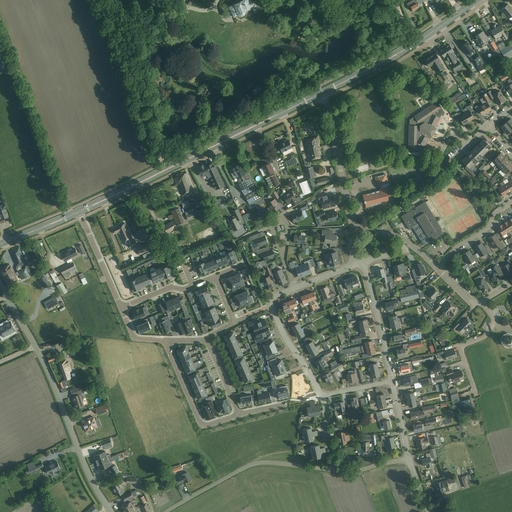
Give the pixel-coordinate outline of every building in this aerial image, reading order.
[(231,11),(228,13),(230,17),(233,15),(234,16),(233,16),(234,16),(238,14),(241,16),(244,14),(245,11),(250,9),(250,8),(255,5),(254,1),(253,0),(242,0),(229,6),(229,7),(229,8),(230,8),(231,11)] [(419,7),(417,3),(410,7),(413,11),(419,7)] [(505,17),(506,16),(509,18),(511,15),(511,8),(508,4),(501,10),(503,12),(502,13),(502,15),(503,17),(505,17)] [(499,37),(501,35),(504,40),(507,38),(500,26),(498,27),(496,24),(492,26),(494,30),(491,31),(497,40),(500,38),(499,37)] [(477,37),(475,39),(481,48),(485,45),(485,46),(488,44),(488,43),(493,40),(490,35),(487,37),(483,31),(476,36),(477,37)] [(498,48),(493,40),(488,43),(488,44),(492,51),(493,51),(498,48)] [(462,45),(461,45),(467,54),(469,57),(471,55),(469,53),(473,50),(467,42),(466,42),(465,42),(462,44),(462,45)] [(502,42),(497,45),(507,60),(511,58),(511,57),(511,56),(511,43),(511,44),(511,43),(505,47),(502,42)] [(449,44),(444,47),(452,60),(453,60),(456,58),(452,52),(454,51),(449,44)] [(452,60),(444,47),(439,51),(444,57),(445,57),(449,62),(452,60)] [(489,50),(480,55),(482,59),(491,54),(489,50)] [(427,59),(425,60),(429,67),(431,65),(433,65),(433,66),(436,64),(437,64),(440,63),(441,62),(440,60),(436,53),(427,59)] [(479,56),(473,59),(479,71),(486,67),(479,56)] [(443,67),(440,63),(437,64),(436,64),(433,66),(437,71),(443,67)] [(437,75),(444,88),(447,86),(445,83),(450,81),(448,78),(447,78),(444,81),(439,74),(437,75)] [(486,93),(490,100),(490,99),(494,98),(498,105),(505,101),(499,90),(493,94),(491,90),(486,92),(486,93)] [(410,119),(409,126),(408,151),(416,151),(416,150),(422,151),(423,145),(425,146),(430,137),(431,138),(436,129),(435,128),(435,126),(436,126),(440,118),(438,118),(439,116),(440,116),(441,115),(444,113),(441,108),(437,101),(433,103),(414,116),(410,119)] [(491,110),(487,103),(478,108),(482,115),(491,110)] [(464,113),(464,114),(469,121),(474,118),(470,112),(473,111),(470,105),(465,108),(467,111),(464,113)] [(464,114),(462,116),(460,112),(458,114),(457,113),(454,114),(458,122),(461,120),(464,125),(469,122),(469,121),(464,114)] [(506,123),(501,127),(505,131),(505,132),(507,134),(511,130),(511,129),(511,130),(506,123)] [(318,137),(305,139),(309,159),(322,157),(318,137)] [(486,141),(484,139),(479,144),(487,151),(492,145),(487,140),(486,141)] [(289,140),(288,140),(287,140),(285,141),(285,142),(279,145),(282,152),(292,147),(289,140)] [(482,155),(487,151),(479,144),(475,148),(482,155)] [(478,159),(482,155),(475,148),(471,152),(478,159)] [(471,152),(467,156),(475,165),(479,161),(478,159),(471,152)] [(496,166),(505,157),(501,153),(492,161),(496,166)] [(471,169),(475,165),(467,156),(466,157),(466,156),(463,159),(464,159),(462,161),(471,169)] [(505,157),(496,166),(501,170),(509,161),(505,157)] [(287,166),(294,163),(292,158),(285,161),(287,166)] [(198,168),(202,176),(207,174),(208,177),(210,176),(216,189),(223,185),(216,169),(213,161),(203,165),(200,166),(201,166),(198,168)] [(511,164),(509,161),(501,170),(505,174),(511,167),(511,164)] [(270,163),(263,166),(267,174),(274,171),(270,163)] [(241,175),(246,173),(243,168),(243,169),(240,164),(233,168),(238,177),(241,175)] [(311,167),(305,168),(308,178),(313,177),(311,167)] [(186,172),(174,177),(176,183),(178,184),(182,195),(193,191),(186,172)] [(238,183),(244,195),(256,188),(247,172),(246,173),(241,175),(244,180),(238,183)] [(229,188),(238,185),(236,181),(231,183),(228,174),(224,176),(229,188)] [(279,184),(274,174),(269,177),(265,179),(269,186),(272,184),(274,187),(279,184)] [(364,199),(360,200),(361,202),(361,204),(365,203),(366,207),(386,202),(393,200),(393,198),(390,187),(389,187),(386,174),(376,177),(377,181),(378,185),(380,185),(381,190),(363,195),(364,199)] [(317,186),(329,183),(328,177),(316,179),(317,186)] [(307,180),(302,182),(306,194),(311,192),(307,180)] [(296,190),(301,187),(298,181),(293,183),(296,190)] [(501,182),(508,193),(511,191),(511,187),(508,182),(505,184),(503,181),(501,182)] [(508,193),(501,182),(500,183),(502,186),(498,188),(503,196),(508,193)] [(256,188),(244,195),(248,202),(261,196),(256,188)] [(281,195),(281,196),(281,197),(282,197),(283,197),(284,197),(288,203),(291,201),(293,205),(298,202),(301,200),(299,196),(296,198),(292,190),(285,194),(284,194),(283,193),(282,193),(281,194),(281,195)] [(333,197),(328,198),(327,193),(318,195),(319,199),(319,201),(321,200),(323,208),(335,205),(333,197)] [(184,209),(191,206),(188,199),(181,201),(184,209)] [(270,206),(267,208),(269,211),(272,209),(273,211),(279,208),(274,199),(268,203),(270,206)] [(301,210),(308,207),(306,203),(305,203),(305,202),(299,204),(301,210)] [(411,211),(406,214),(405,214),(401,217),(403,220),(404,221),(405,223),(405,224),(409,230),(413,228),(414,230),(414,231),(421,242),(424,246),(444,234),(443,234),(441,230),(442,229),(437,221),(431,212),(425,202),(416,208),(413,209),(412,210),(411,211)] [(265,206),(259,209),(260,210),(253,214),(257,221),(262,217),(263,218),(266,216),(264,213),(268,211),(265,206)] [(184,222),(179,208),(171,211),(176,225),(184,222)] [(237,220),(242,218),(237,209),(233,211),(235,216),(228,219),(234,230),(241,227),(237,220)] [(301,210),(291,214),(294,222),(304,218),(301,210)] [(336,211),(326,214),(328,221),(338,219),(336,211)] [(192,212),(185,214),(188,220),(194,218),(192,212)] [(173,220),(163,226),(167,232),(177,227),(173,220)] [(208,232),(204,221),(196,224),(200,236),(208,232)] [(511,227),(508,221),(503,224),(508,232),(509,232),(511,230),(511,227)] [(113,229),(115,234),(119,232),(123,241),(132,237),(125,223),(116,227),(113,229)] [(508,232),(503,224),(497,227),(503,236),(506,233),(509,236),(511,234),(509,232),(508,232)] [(140,241),(141,240),(148,237),(143,228),(136,232),(140,241)] [(336,239),(338,237),(336,235),(337,235),(330,234),(330,231),(322,230),(322,236),(325,236),(325,242),(331,242),(330,244),(336,245),(336,239)] [(253,240),(255,245),(252,246),(252,248),(253,251),(254,251),(258,250),(259,248),(258,246),(268,243),(265,235),(258,238),(256,234),(250,236),(251,241),(253,240)] [(305,236),(301,235),(295,234),(294,242),(304,243),(305,236)] [(495,234),(489,238),(491,242),(489,243),(493,248),(498,245),(501,250),(506,246),(502,240),(500,241),(495,234)] [(150,250),(147,243),(136,248),(139,254),(150,250)] [(488,254),(489,254),(490,256),(493,254),(492,252),(488,246),(485,248),(481,243),(474,247),(480,256),(487,252),(488,254)] [(19,247),(11,250),(17,265),(17,266),(16,266),(16,267),(16,268),(17,271),(19,270),(21,269),(22,268),(21,267),(20,264),(25,262),(23,256),(22,253),(21,253),(19,247)] [(64,253),(62,255),(64,260),(77,254),(75,248),(72,250),(71,248),(68,250),(68,251),(67,251),(67,250),(63,252),(64,253)] [(272,249),(266,251),(265,248),(257,251),(259,255),(263,254),(265,260),(275,256),(272,249)] [(329,259),(337,257),(336,251),(330,253),(329,250),(323,251),(324,254),(327,253),(329,259)] [(469,250),(462,254),(468,264),(475,260),(476,262),(479,260),(475,254),(472,256),(469,250)] [(235,260),(232,251),(226,253),(226,254),(229,262),(235,260)] [(226,254),(220,256),(224,265),(229,262),(226,254)] [(218,267),(224,265),(220,256),(215,258),(218,267)] [(337,257),(329,259),(329,262),(326,262),(327,266),(339,263),(337,257)] [(218,267),(215,258),(209,260),(213,269),(218,267)] [(511,260),(510,258),(507,260),(509,263),(502,267),(508,276),(511,273),(511,267),(511,266),(511,260)] [(197,259),(193,261),(195,267),(198,266),(202,274),(207,272),(204,263),(204,262),(199,264),(197,259)] [(302,265),(305,275),(311,272),(309,266),(312,265),(310,259),(304,262),(305,264),(302,265)] [(213,269),(209,260),(204,263),(207,272),(213,269)] [(294,261),(290,263),(293,272),(297,271),(299,277),(305,275),(302,265),(299,266),(298,264),(295,265),(294,261)] [(71,263),(60,268),(62,274),(63,275),(69,271),(71,274),(76,271),(75,269),(76,268),(74,265),(73,262),(71,263)] [(268,264),(272,275),(273,278),(277,277),(279,285),(286,282),(285,278),(286,276),(284,275),(281,269),(274,271),(273,268),(274,268),(275,266),(274,264),(272,263),(268,264)] [(403,263),(393,266),(395,273),(394,274),(396,278),(403,276),(402,276),(404,275),(405,280),(411,278),(409,274),(406,274),(403,263)] [(416,271),(413,272),(415,280),(421,278),(419,274),(425,273),(424,271),(425,271),(423,267),(423,268),(422,266),(421,263),(414,265),(416,271)] [(0,270),(4,278),(14,272),(10,264),(0,269),(0,270)] [(171,275),(169,271),(170,270),(168,264),(161,267),(165,277),(171,275)] [(465,264),(462,266),(467,275),(470,273),(468,270),(467,271),(466,269),(467,268),(465,264)] [(490,268),(487,270),(490,274),(489,275),(495,284),(502,280),(499,277),(503,274),(501,272),(496,264),(495,265),(493,267),(490,268)] [(36,268),(36,266),(32,267),(33,275),(41,274),(40,268),(36,268)] [(19,274),(22,279),(24,278),(29,276),(29,274),(25,267),(20,270),(17,271),(18,271),(19,274)] [(165,277),(161,267),(156,270),(160,279),(165,277)] [(486,275),(481,268),(480,267),(477,269),(483,277),(486,275)] [(383,268),(377,270),(379,277),(382,276),(384,283),(387,282),(388,283),(393,281),(391,276),(386,277),(386,275),(385,272),(384,272),(383,268)] [(160,279),(156,270),(150,272),(154,281),(160,279)] [(14,272),(4,278),(8,285),(15,282),(18,280),(16,276),(19,274),(18,271),(14,273),(14,272)] [(236,281),(242,279),(240,273),(234,276),(236,281)] [(140,276),(144,285),(150,283),(146,274),(140,276)] [(356,275),(344,280),(347,289),(353,287),(352,284),(358,282),(356,275)] [(135,279),(139,288),(139,287),(144,285),(140,276),(135,278),(135,279)] [(236,281),(234,276),(227,278),(230,284),(236,281)] [(269,276),(263,279),(266,288),(268,288),(269,289),(270,287),(273,286),(269,276)] [(43,277),(39,279),(44,288),(48,285),(43,277)] [(485,290),(487,289),(487,288),(489,287),(483,278),(476,282),(482,291),(484,290),(485,290)] [(55,282),(60,291),(65,289),(60,279),(55,282)] [(139,288),(135,279),(130,282),(133,290),(139,288)] [(238,287),(245,285),(242,279),(236,281),(238,287)] [(236,281),(230,284),(232,290),(238,287),(236,281)] [(345,294),(341,284),(337,285),(341,296),(345,294)] [(209,292),(206,286),(198,290),(200,295),(200,296),(209,292)] [(333,293),(332,291),(329,292),(327,287),(321,289),(324,298),(325,302),(335,298),(334,296),(335,295),(334,292),(333,293)] [(439,292),(434,287),(430,291),(430,290),(427,293),(425,295),(431,300),(432,298),(439,292)] [(247,290),(241,293),(243,299),(250,296),(249,296),(247,290)] [(401,302),(420,297),(418,291),(400,296),(401,302)] [(209,292),(200,296),(200,295),(197,297),(199,302),(201,302),(201,301),(210,297),(208,292),(209,292)] [(310,304),(311,307),(314,306),(313,304),(315,303),(313,299),(316,298),(314,292),(307,294),(310,300),(311,304),(310,304)] [(68,296),(70,301),(77,297),(74,293),(68,296)] [(243,299),(241,293),(235,296),(237,301),(243,299)] [(301,296),(303,302),(308,301),(309,305),(310,304),(311,304),(310,300),(307,294),(301,296)] [(253,301),(251,295),(249,296),(250,296),(243,299),(246,305),(253,301)] [(44,302),(48,309),(59,303),(55,296),(44,302)] [(178,296),(172,299),(175,308),(181,305),(182,307),(185,306),(182,299),(180,300),(178,296)] [(213,303),(210,297),(201,301),(201,302),(204,309),(211,306),(210,304),(213,303)] [(167,305),(164,306),(167,313),(170,311),(169,310),(175,308),(172,299),(166,302),(167,305)] [(243,299),(237,301),(239,307),(246,305),(243,299)] [(294,299),(288,302),(290,308),(292,311),(293,310),(294,311),(294,310),(293,307),(297,305),(294,299)] [(433,306),(426,299),(422,303),(429,310),(433,306)] [(398,300),(393,301),(385,303),(387,309),(394,308),(393,304),(398,303),(398,300)] [(359,303),(359,301),(354,303),(356,313),(364,312),(363,305),(361,305),(361,303),(359,303)] [(449,301),(441,309),(447,315),(449,312),(453,315),(457,311),(454,308),(455,307),(449,301)] [(292,311),(290,308),(288,302),(282,304),(285,313),(291,311),(292,311)] [(415,313),(421,311),(418,303),(412,304),(415,313)] [(436,312),(442,306),(438,303),(433,309),(436,312)] [(204,309),(207,316),(217,313),(214,307),(211,308),(211,306),(204,309)] [(135,311),(132,312),(135,319),(145,315),(149,313),(146,307),(142,308),(139,309),(135,310),(135,311)] [(219,318),(217,313),(207,316),(210,322),(219,318),(219,317),(219,318)] [(403,317),(398,318),(397,315),(389,317),(390,323),(404,319),(403,317)] [(163,321),(159,323),(163,334),(171,331),(168,325),(171,324),(172,326),(172,325),(169,318),(168,316),(162,318),(163,321)] [(222,323),(219,318),(210,322),(212,328),(222,323)] [(459,327),(457,328),(462,332),(463,331),(465,333),(466,332),(467,332),(468,331),(470,329),(473,326),(471,323),(471,322),(471,321),(468,318),(467,319),(467,318),(459,327)] [(182,322),(185,331),(186,333),(187,332),(188,333),(190,332),(190,331),(191,330),(190,327),(194,326),(191,319),(187,320),(182,322)] [(255,319),(248,322),(250,327),(253,326),(255,331),(267,326),(264,319),(256,322),(255,319)] [(358,321),(359,325),(356,325),(357,328),(368,325),(367,319),(358,321)] [(404,319),(390,323),(392,329),(400,327),(399,323),(404,322),(404,319)] [(15,330),(10,321),(0,326),(0,331),(1,333),(0,334),(0,336),(2,340),(16,333),(14,330),(15,330)] [(148,321),(137,326),(140,333),(143,331),(144,332),(148,331),(147,330),(151,328),(148,321)] [(175,324),(172,325),(172,326),(175,332),(179,331),(180,334),(181,333),(182,334),(184,332),(185,331),(182,322),(181,321),(176,323),(175,324)] [(457,321),(452,327),(455,329),(460,323),(457,321)] [(292,326),(295,332),(301,328),(298,323),(292,326)] [(370,331),(368,325),(357,328),(357,331),(360,330),(361,334),(370,331)] [(417,327),(415,327),(415,328),(405,330),(406,334),(423,330),(423,328),(425,327),(425,325),(417,327)] [(257,336),(254,337),(256,342),(263,339),(262,336),(270,333),(267,326),(255,331),(257,336)] [(305,334),(301,328),(295,332),(298,338),(305,334)] [(337,331),(338,339),(345,338),(344,330),(337,331)] [(227,342),(236,338),(233,332),(232,333),(231,332),(228,333),(229,334),(224,336),(227,342)] [(323,335),(322,332),(317,335),(321,341),(326,339),(324,335),(323,335)] [(437,340),(439,339),(442,345),(448,343),(447,341),(448,340),(444,332),(435,336),(436,339),(437,340)] [(406,338),(403,338),(402,334),(394,336),(395,342),(403,340),(404,341),(407,341),(406,338)] [(229,347),(238,343),(236,338),(227,342),(229,347)] [(264,351),(275,346),(273,340),(268,342),(267,339),(259,342),(261,346),(262,345),(264,351)] [(366,345),(363,345),(363,349),(373,346),(372,340),(365,342),(366,345)] [(312,341),(305,345),(308,350),(315,347),(312,341)] [(330,344),(329,345),(328,345),(327,344),(328,344),(329,343),(327,341),(326,342),(326,341),(322,343),(326,351),(330,348),(329,347),(330,347),(331,347),(330,344)] [(229,347),(231,353),(240,349),(238,343),(229,347)] [(74,345),(67,347),(69,354),(76,352),(76,351),(79,350),(78,347),(75,348),(74,345)] [(182,348),(177,350),(179,356),(188,352),(186,346),(184,347),(184,346),(181,347),(182,348)] [(265,356),(267,360),(274,357),(273,354),(278,352),(275,346),(264,351),(266,356),(265,356)] [(368,353),(362,354),(363,358),(371,356),(371,354),(375,353),(373,346),(363,349),(364,352),(367,351),(368,353)] [(315,347),(308,350),(311,356),(318,352),(315,347)] [(404,348),(397,350),(398,356),(398,357),(400,358),(402,358),(402,357),(402,355),(406,354),(409,354),(408,351),(408,348),(407,347),(404,348)] [(231,353),(234,358),(243,355),(240,349),(231,353)] [(333,353),(331,349),(323,353),(324,356),(322,357),(322,358),(315,362),(317,365),(317,364),(320,370),(326,367),(324,364),(325,364),(323,361),(329,358),(328,356),(333,353)] [(442,349),(436,351),(436,353),(438,357),(439,359),(445,357),(443,353),(442,349)] [(447,360),(456,357),(454,349),(444,352),(447,360)] [(188,352),(179,356),(182,362),(191,358),(188,352)] [(413,365),(420,364),(419,361),(422,361),(422,360),(423,360),(423,361),(425,360),(425,359),(430,358),(431,360),(433,359),(432,357),(434,357),(433,355),(422,357),(412,359),(413,365)] [(244,356),(235,360),(237,366),(246,362),(244,356)] [(193,363),(191,358),(182,362),(184,367),(193,363)] [(268,365),(270,364),(272,370),(283,366),(283,365),(284,364),(282,360),(281,361),(281,360),(276,362),(275,358),(267,361),(268,365)] [(73,382),(69,371),(71,371),(68,362),(66,363),(65,360),(59,362),(65,380),(62,381),(62,382),(59,383),(61,389),(66,387),(66,385),(68,385),(68,384),(73,382)] [(246,362),(237,366),(239,372),(248,368),(246,362)] [(330,368),(332,370),(326,373),(326,374),(323,376),(325,379),(325,378),(328,384),(331,382),(332,383),(339,379),(335,373),(340,370),(340,372),(345,369),(340,362),(330,368)] [(184,367),(187,373),(196,369),(193,363),(184,367)] [(410,371),(409,364),(409,363),(400,365),(402,373),(410,371)] [(286,372),(285,371),(286,370),(285,366),(284,367),(283,366),(272,370),(276,379),(284,378),(283,374),(282,374),(282,373),(286,372)] [(242,377),(251,373),(248,368),(239,372),(242,377)] [(434,370),(435,377),(434,377),(436,382),(443,380),(442,374),(438,375),(436,369),(434,370)] [(349,382),(351,382),(352,383),(354,383),(354,382),(354,381),(355,381),(358,380),(356,370),(353,370),(354,373),(348,374),(348,375),(346,375),(347,379),(348,378),(349,382)] [(450,382),(454,381),(454,382),(464,378),(461,370),(453,373),(452,370),(446,372),(447,374),(447,376),(448,375),(450,382)] [(197,373),(188,377),(191,382),(200,378),(202,378),(199,372),(197,373)] [(244,383),(253,379),(251,373),(242,377),(244,383)] [(416,375),(407,377),(407,378),(403,379),(405,386),(418,382),(416,375)] [(193,388),(202,384),(200,378),(191,382),(193,388)] [(196,393),(205,389),(202,384),(193,388),(196,393)] [(278,399),(289,396),(287,388),(279,390),(278,388),(272,389),(274,395),(277,394),(278,399)] [(456,388),(449,390),(451,397),(458,394),(456,388)] [(198,399),(207,395),(205,389),(196,393),(198,399)] [(82,391),(75,393),(75,396),(72,397),(73,401),(74,401),(76,408),(84,406),(82,399),(84,398),(82,391)] [(269,392),(257,395),(258,398),(257,398),(258,402),(259,402),(259,403),(271,400),(269,392)] [(377,395),(378,399),(370,400),(369,401),(370,403),(375,402),(378,401),(385,400),(384,393),(377,395)] [(241,404),(252,402),(252,399),(253,398),(253,395),(251,395),(240,397),(241,404)] [(357,397),(349,398),(351,404),(352,407),(358,406),(357,400),(358,400),(357,397)] [(470,398),(460,402),(458,402),(460,409),(462,408),(463,413),(469,411),(468,409),(473,407),(470,398)] [(206,419),(214,416),(212,412),(216,410),(211,400),(205,403),(206,405),(201,408),(206,419)] [(223,412),(223,413),(228,411),(226,407),(224,400),(223,400),(219,402),(219,403),(216,404),(220,413),(223,412)] [(309,416),(315,415),(312,401),(310,402),(311,407),(307,407),(308,412),(305,413),(305,415),(306,415),(306,418),(309,418),(309,416)] [(314,401),(312,401),(315,415),(321,413),(319,405),(315,406),(314,401)] [(340,414),(346,412),(344,402),(334,404),(335,409),(338,409),(339,411),(340,414)] [(422,410),(419,411),(410,413),(412,419),(425,416),(424,413),(435,411),(434,405),(422,407),(422,410)] [(94,417),(83,421),(84,425),(83,425),(85,428),(85,427),(87,431),(88,430),(89,433),(95,431),(94,428),(97,427),(94,417)] [(380,421),(380,425),(381,429),(385,429),(391,427),(389,419),(383,421),(383,419),(380,420),(380,421)] [(429,425),(422,426),(421,423),(413,425),(415,432),(423,430),(422,429),(429,428),(429,425)] [(337,433),(337,436),(338,436),(340,444),(343,444),(343,443),(346,442),(344,431),(337,433)] [(317,433),(304,435),(305,441),(313,440),(312,436),(317,435),(317,433)] [(381,436),(381,440),(386,439),(387,443),(388,448),(387,449),(387,452),(392,451),(391,448),(395,447),(393,437),(388,438),(388,434),(381,436)] [(427,438),(425,438),(424,438),(416,440),(418,447),(419,447),(419,449),(426,447),(424,443),(428,442),(427,438)] [(111,443),(110,439),(100,442),(102,447),(111,443)] [(372,455),(372,448),(368,448),(368,444),(369,444),(369,442),(362,442),(362,455),(372,455)] [(325,450),(312,452),(313,459),(321,457),(321,453),(326,452),(325,450)] [(99,454),(94,456),(96,459),(95,460),(96,463),(110,457),(109,454),(106,455),(105,451),(101,453),(99,454)] [(110,457),(96,463),(97,466),(98,465),(99,469),(104,467),(106,466),(110,465),(109,460),(111,459),(110,457)] [(430,457),(427,457),(422,459),(423,465),(427,465),(428,468),(432,467),(430,458),(430,457)] [(41,460),(34,463),(33,461),(27,464),(28,467),(26,467),(29,473),(44,466),(41,460)] [(60,469),(57,461),(46,466),(47,468),(45,469),(46,473),(48,472),(49,474),(60,469)] [(109,467),(112,476),(119,473),(116,465),(109,467)] [(187,472),(181,475),(182,476),(178,477),(180,481),(182,480),(182,482),(184,481),(185,482),(191,479),(187,472)] [(123,479),(121,476),(115,479),(117,483),(111,486),(117,496),(124,492),(119,482),(123,479)] [(447,491),(445,483),(445,482),(442,482),(442,481),(439,482),(438,481),(436,481),(439,493),(447,491)] [(135,490),(122,496),(124,501),(134,497),(134,496),(137,495),(135,490)] [(123,510),(123,511),(125,511),(135,507),(134,504),(132,504),(131,501),(122,506),(124,510),(123,510)] [(142,506),(144,511),(150,511),(146,503),(142,506)]
